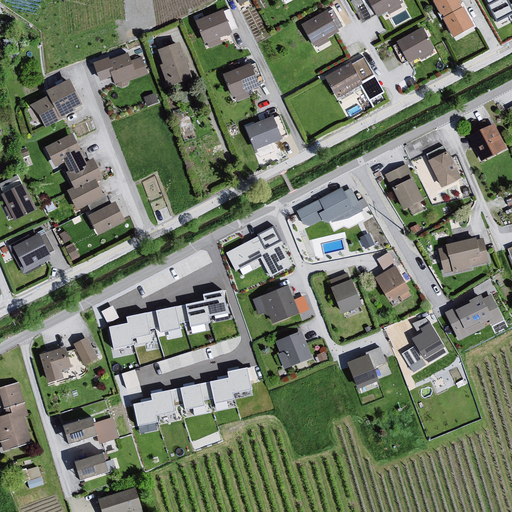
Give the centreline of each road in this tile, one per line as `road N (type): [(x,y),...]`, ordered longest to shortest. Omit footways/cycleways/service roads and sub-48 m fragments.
road 1 (residential): [(11,306),(511,48)]
road 2 (residential): [(0,349),(275,204)]
road 3 (residential): [(275,204),(511,87)]
road 4 (residential): [(275,204),(332,346),(381,335)]
